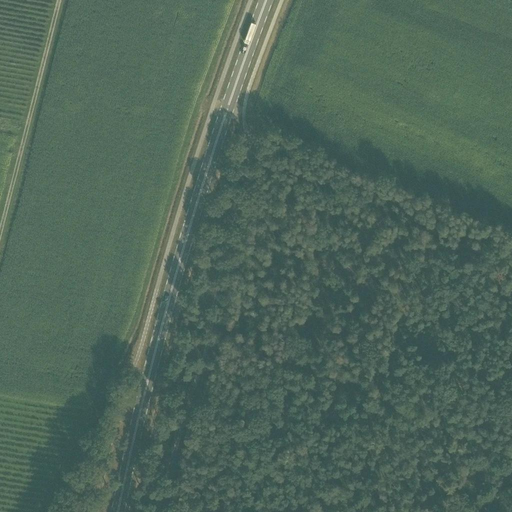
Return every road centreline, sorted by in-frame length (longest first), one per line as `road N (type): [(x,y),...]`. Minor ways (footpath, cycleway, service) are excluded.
road 1 (primary): [(117,511),(147,371),(267,0)]
road 2 (track): [(57,0),(0,228)]
